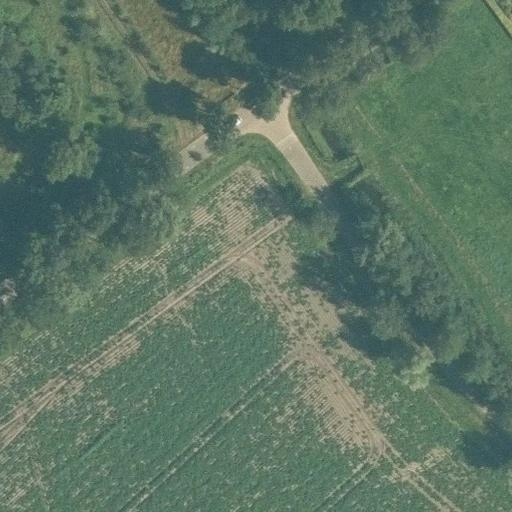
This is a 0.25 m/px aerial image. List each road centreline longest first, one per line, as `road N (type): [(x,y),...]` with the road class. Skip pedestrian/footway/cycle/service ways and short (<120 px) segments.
road 1 (unclassified): [(511,429),(454,376),(264,110)]
road 2 (unclassified): [(0,300),(264,110)]
road 3 (unclassified): [(264,110),(412,0)]
